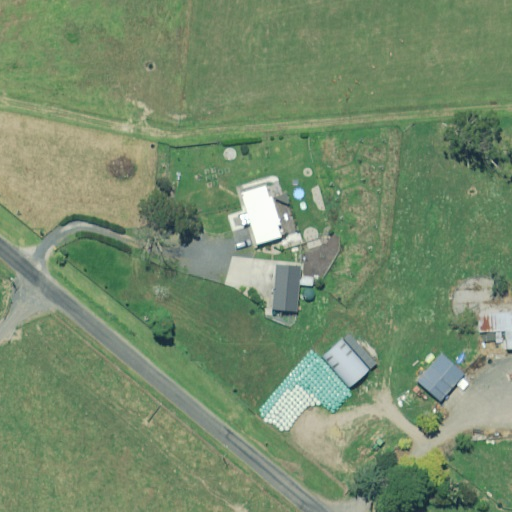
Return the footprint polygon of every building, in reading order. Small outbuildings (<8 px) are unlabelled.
[(283,237),(269,187),(243,194),(257,244),(283,237)] [(302,267),(277,265),(273,310),(298,312),(302,267)] [(511,349),(511,312),(498,313),(498,332),(507,331),(507,349),(511,349)] [(370,370),(344,340),(325,356),(351,387),(370,370)] [(465,374),(442,355),(418,382),(441,402),(465,374)] [(426,429),(438,423),(433,413),(421,420),(426,429)]
